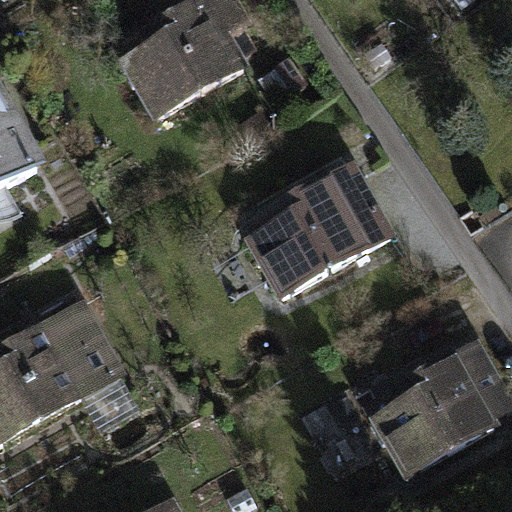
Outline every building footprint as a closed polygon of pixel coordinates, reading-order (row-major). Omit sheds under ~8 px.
[(190,0),(123,46),(177,124),(254,72),(204,0),(190,0)] [(0,183),(41,161),(0,90),(0,183)] [(258,215),(308,301),(390,254),(339,168),(258,215)] [(0,341),(0,434),(111,375),(72,303),(0,341)] [(377,380),(430,475),(511,429),(511,421),(462,333),(377,380)] [(118,511),(167,511),(155,491),(118,511)]
